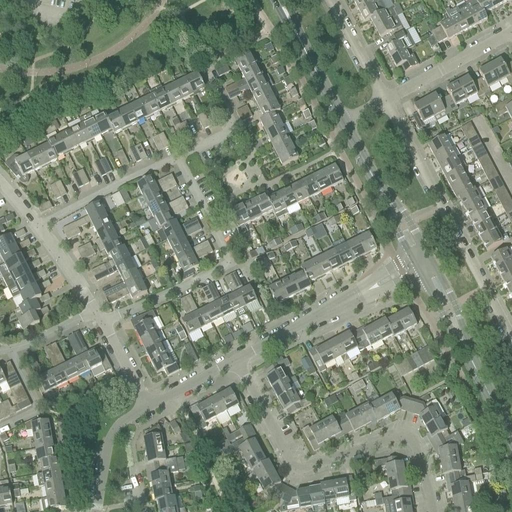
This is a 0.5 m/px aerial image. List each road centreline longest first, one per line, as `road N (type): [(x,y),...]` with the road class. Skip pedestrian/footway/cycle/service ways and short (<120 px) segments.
road 1 (residential): [(430,511),(418,455),(404,438),(296,467),(234,361)]
road 2 (residential): [(511,344),(383,100)]
road 3 (residential): [(102,324),(230,264),(178,157)]
road 4 (residential): [(37,225),(178,157)]
road 5 (residential): [(383,100),(511,34)]
road 6 (tertiary): [(234,361),(360,295)]
road 7 (residential): [(178,157),(234,125),(203,62)]
road 8 (tertiary): [(94,511),(114,427),(147,408)]
